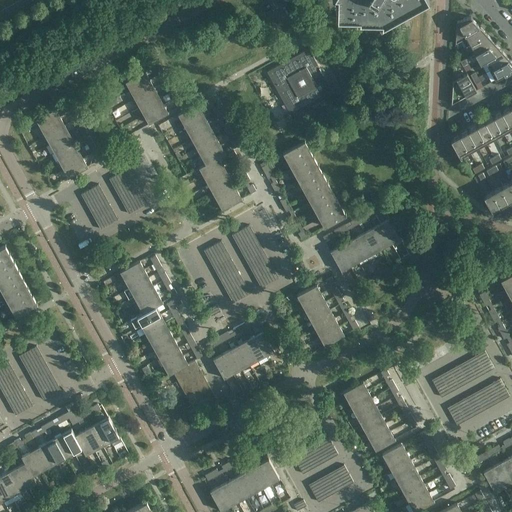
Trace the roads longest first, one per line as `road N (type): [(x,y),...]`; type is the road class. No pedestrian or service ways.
road 1 (residential): [(39,208),(5,149),(8,109),(214,0)]
road 2 (residential): [(122,364),(39,208)]
road 3 (residential): [(170,450),(303,376)]
road 4 (residential): [(303,376),(390,325),(421,287)]
road 5 (residential): [(223,231),(194,247),(229,311),(258,295)]
road 6 (residential): [(258,295),(287,279),(252,216),(223,231)]
road 7 (residential): [(61,511),(170,450)]
road 8 (residential): [(300,481),(317,511),(362,485),(346,455)]
